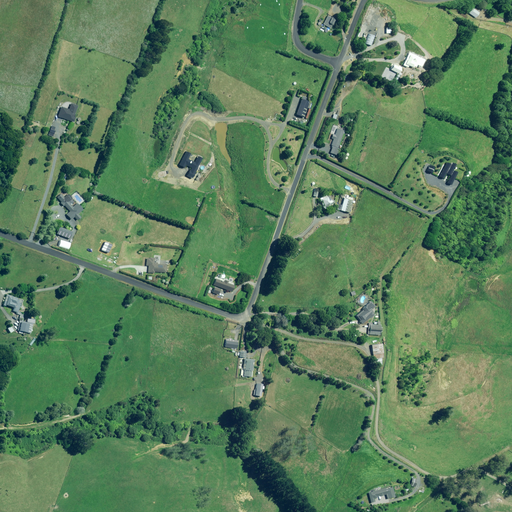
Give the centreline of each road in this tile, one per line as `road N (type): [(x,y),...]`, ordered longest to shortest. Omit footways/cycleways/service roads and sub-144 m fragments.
road 1 (unclassified): [(0,233),(242,315),(339,63)]
road 2 (unknown): [(235,316),(361,349),(374,380),(375,430),(392,453),(426,477),(472,470),(511,493)]
road 3 (unknown): [(269,327),(291,363),(369,394),(367,440),(414,482),(403,500),(375,504)]
